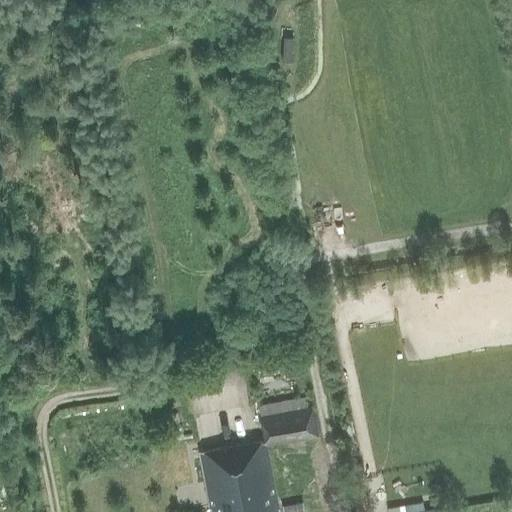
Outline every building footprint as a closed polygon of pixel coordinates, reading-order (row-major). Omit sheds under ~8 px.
[(282,328),(275,297),(262,300),(269,331),(282,328)] [(277,511),(265,447),(318,436),(312,406),(260,417),(264,439),(200,452),(211,511),(277,511)] [(343,425),(345,434),(352,433),(350,423),(343,425)] [(362,463),(350,465),(353,479),(365,476),(362,463)] [(282,505),(283,511),(303,511),(302,501),(282,505)]
